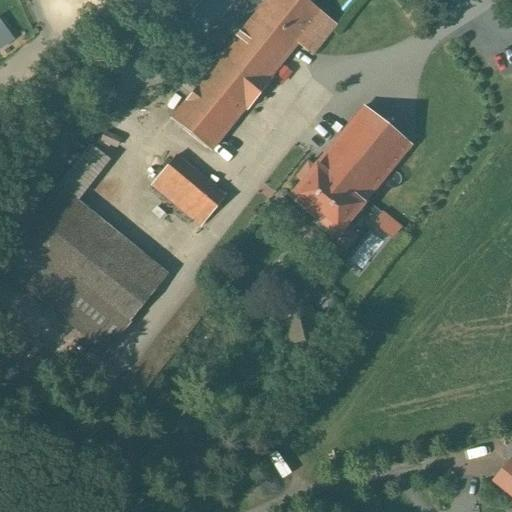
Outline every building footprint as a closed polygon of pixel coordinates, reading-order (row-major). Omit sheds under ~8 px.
[(298,43),(320,15),(301,0),(267,0),(171,118),(210,150),(244,109),(247,111),(270,80),(269,77),(298,43)] [(320,15),(298,43),(312,55),(333,26),(320,15)] [(0,45),(11,37),(0,22),(0,45)] [(410,144),(362,107),(290,197),(317,220),(314,224),(331,238),(410,144)] [(119,139),(104,133),(101,141),(115,147),(119,139)] [(102,171),(83,157),(0,261),(0,274),(101,354),(162,277),(73,207),(102,171)] [(224,198),(174,158),(151,186),(201,226),(224,198)] [(304,295),(280,301),(290,342),(315,336),(304,295)] [(511,463),(510,461),(494,482),(511,495),(511,463)]
